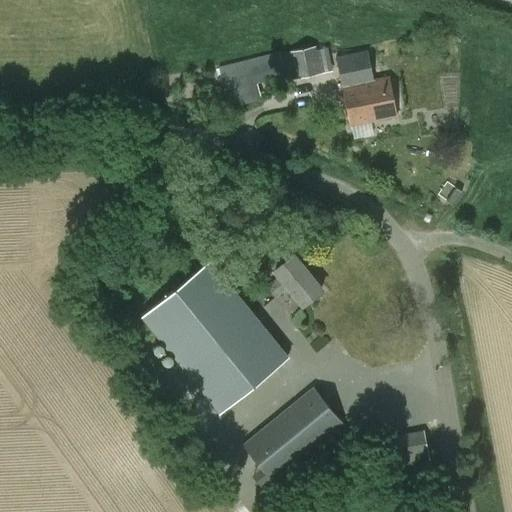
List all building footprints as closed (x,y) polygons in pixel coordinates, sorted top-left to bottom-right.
[(290,52),(295,78),(321,73),(317,46),(289,51),(290,52)] [(351,126),(397,116),(389,78),(374,81),(368,51),(337,57),(351,126)] [(295,79),(295,78),(290,52),(219,68),(225,91),(282,77),(283,82),(295,79)] [(275,271),(279,276),(266,286),(275,298),(288,287),(303,305),(321,290),(294,255),(275,271)] [(219,413),(289,357),(210,259),(141,317),(219,413)] [(343,424),(314,388),(245,445),(274,480),(343,424)] [(387,471),(428,462),(421,432),(380,440),(387,471)]
